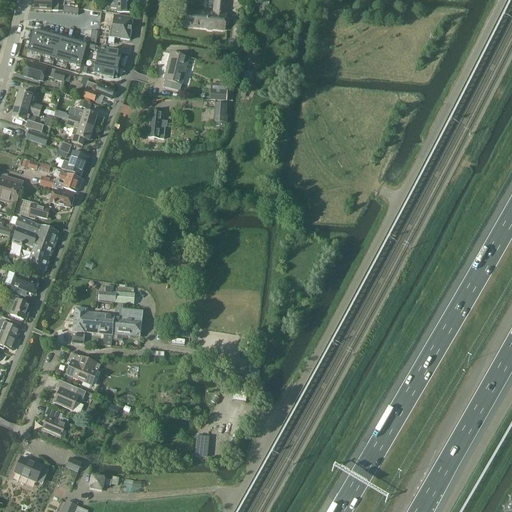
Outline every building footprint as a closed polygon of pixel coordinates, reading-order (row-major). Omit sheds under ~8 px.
[(36,0),(36,10),(59,11),(59,0),(36,0)] [(123,12),(133,12),(133,0),(112,0),(112,8),(117,9),(118,12),(123,12)] [(226,14),(225,14),(226,0),(214,0),(214,13),(187,10),(185,26),(207,28),(207,30),(210,30),(212,29),(224,30),(226,14)] [(109,38),(108,44),(114,44),(115,39),(130,41),(133,19),(115,17),(112,38),(109,38)] [(33,32),(27,53),(41,56),(47,35),(33,32)] [(47,35),(41,56),(54,60),(60,39),(47,35)] [(60,39),(54,60),(68,64),(73,43),(60,39)] [(73,43),(68,64),(81,68),(87,47),(73,43)] [(99,51),(97,63),(119,67),(121,55),(118,55),(118,53),(107,51),(107,52),(99,51)] [(164,88),(179,92),(188,57),(171,53),(164,80),(166,81),(164,88)] [(97,63),(94,74),(102,76),(102,78),(113,80),(114,78),(117,78),(119,67),(97,63)] [(53,80),(64,83),(66,74),(28,64),(24,77),(43,82),(45,77),(54,79),(53,80)] [(245,72),(244,78),(251,80),(252,73),(245,72)] [(97,95),(111,100),(115,90),(99,84),(98,86),(88,83),(87,86),(86,90),(83,97),(95,102),(97,95)] [(210,100),(210,101),(226,102),(227,91),(228,84),(211,83),(211,90),(210,100)] [(20,92),(16,105),(40,112),(41,112),(42,107),(31,104),(33,96),(20,92)] [(226,116),(227,104),(215,103),(214,123),(227,124),(228,116),(226,116)] [(16,105),(12,118),(25,122),(27,114),(36,117),(39,118),(40,112),(16,105)] [(70,116),(69,121),(93,129),(97,115),(84,112),(76,109),(74,117),(70,116)] [(148,137),(159,139),(159,140),(163,141),(165,128),(166,128),(167,122),(162,122),(162,119),(163,112),(151,111),(148,137)] [(28,121),(26,128),(41,132),(42,133),(43,129),(44,126),(28,121)] [(71,136),(73,136),(71,143),(83,146),(85,140),(90,142),(90,140),(91,141),(93,140),(94,136),(93,135),(92,135),(93,129),(69,121),(67,127),(73,129),(71,136)] [(30,132),(27,139),(46,146),(49,138),(30,132)] [(71,147),(63,144),(61,151),(68,154),(71,147)] [(62,169),(81,176),(88,158),(73,152),(69,164),(65,162),(62,169)] [(39,165),(30,162),(28,169),(37,172),(39,165)] [(42,177),(40,185),(53,188),(57,189),(57,188),(62,190),(63,188),(76,193),(81,179),(67,174),(67,175),(61,173),(59,180),(65,182),(64,185),(58,183),(59,181),(42,177)] [(0,200),(16,205),(21,187),(0,180),(0,197),(0,198),(0,197),(0,200)] [(70,209),(73,196),(54,191),(50,203),(70,209)] [(36,216),(47,219),(50,210),(38,206),(39,205),(20,200),(17,208),(15,207),(14,214),(35,220),(36,216)] [(19,218),(16,226),(17,227),(39,235),(36,244),(52,249),(58,233),(42,227),(19,218)] [(0,234),(9,237),(11,231),(0,227),(0,234)] [(17,227),(12,242),(24,246),(24,244),(34,248),(27,267),(43,273),(52,249),(36,244),(39,235),(17,227)] [(12,287),(33,295),(38,282),(17,273),(12,287)] [(99,300),(115,302),(116,293),(112,293),(113,288),(105,287),(105,292),(100,292),(99,300)] [(117,287),(115,303),(134,305),(135,294),(133,294),(133,289),(117,287)] [(11,315),(23,320),(29,305),(18,301),(19,298),(11,295),(10,300),(16,302),(11,315)] [(87,310),(76,309),(74,321),(114,326),(116,304),(115,316),(87,313),(87,310)] [(116,304),(114,326),(113,334),(139,337),(142,313),(123,311),(123,305),(116,304)] [(175,319),(172,335),(184,337),(185,333),(189,334),(191,321),(186,321),(180,320),(175,319)] [(0,330),(2,331),(17,338),(21,330),(12,326),(13,324),(7,322),(3,320),(0,321),(0,330)] [(113,334),(114,326),(74,321),(73,332),(84,333),(85,332),(113,335),(113,334)] [(157,321),(155,331),(161,332),(162,329),(166,330),(167,323),(157,321)] [(4,347),(12,350),(17,338),(2,331),(0,336),(0,348),(3,350),(4,347)] [(72,344),(83,346),(85,335),(73,334),(72,344)] [(71,362),(65,375),(91,386),(96,376),(100,366),(71,353),(67,361),(71,362)] [(257,372),(259,360),(252,359),(251,372),(257,372)] [(55,388),(59,389),(53,403),(80,414),(83,406),(76,403),(79,396),(84,398),(86,392),(59,380),(55,388)] [(108,404),(104,411),(116,417),(120,410),(108,404)] [(47,417),(41,430),(60,439),(67,424),(60,421),(62,415),(47,408),(44,416),(47,417)] [(197,436),(195,457),(210,459),(212,437),(197,436)] [(43,468),(21,458),(15,473),(37,482),(43,468)] [(82,463),(71,458),(66,468),(78,473),(82,463)] [(92,475),(88,488),(103,493),(105,485),(109,487),(111,480),(92,475)] [(126,480),(124,486),(135,489),(142,488),(141,482),(135,482),(126,480)] [(66,501),(61,511),(88,511),(77,507),(78,503),(71,500),(70,503),(66,501)]
